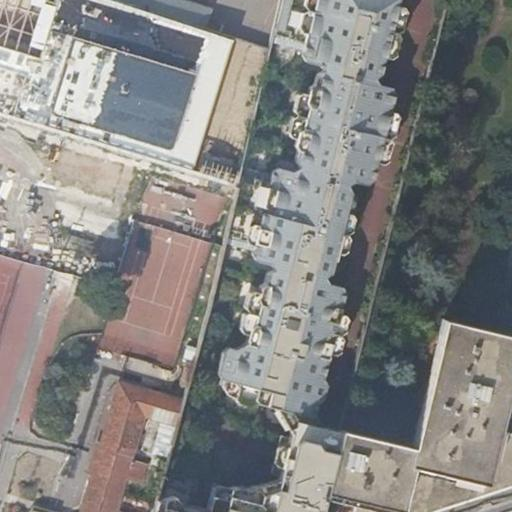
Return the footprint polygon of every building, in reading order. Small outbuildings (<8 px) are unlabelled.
[(0,0),(0,110),(194,169),(234,40),(117,0),(0,0)] [(127,0),(182,18),(187,0),(127,0)] [(279,0),(271,38),(303,47),(302,51),(315,55),(323,67),(316,71),(314,81),(310,83),(305,100),(308,104),(303,124),(299,126),(294,143),(297,147),(294,157),(299,163),(287,171),(273,168),(272,171),(242,163),(237,184),(223,239),(253,247),(252,250),(266,253),(273,266),(267,270),(263,283),(259,286),(255,300),(258,304),(253,324),(249,326),(244,343),(234,347),(227,345),(221,349),(215,371),(219,377),(228,379),(233,389),(232,395),(234,399),(249,403),(253,400),(287,409),(292,418),(291,423),(285,427),(289,430),(283,453),(272,493),(268,488),(259,491),(252,484),(244,487),(233,485),(228,486),(225,496),(209,492),(204,511),(194,511),(187,510),(189,502),(192,503),(196,489),(161,480),(155,502),(152,511),(318,511),(322,497),(339,430),(304,421),(312,415),(316,401),(322,397),(325,386),(321,380),(333,333),(330,332),(333,318),(337,319),(343,294),(340,288),(326,284),(322,278),(329,274),(335,250),(331,248),(334,234),(339,236),(349,194),(345,187),(352,183),(366,186),(370,184),(393,95),(389,88),(376,85),(371,79),(378,75),(386,43),(382,42),(386,28),(390,29),(397,0),(279,0)] [(511,337),(441,321),(411,446),(340,429),(339,430),(322,497),(318,511),(438,511),(447,509),(503,491),(511,487),(511,433),(492,429),(507,367),(511,368),(511,337)] [(108,511),(117,478),(134,482),(139,463),(123,459),(134,414),(176,425),(182,401),(109,381),(74,511),(108,511)]
